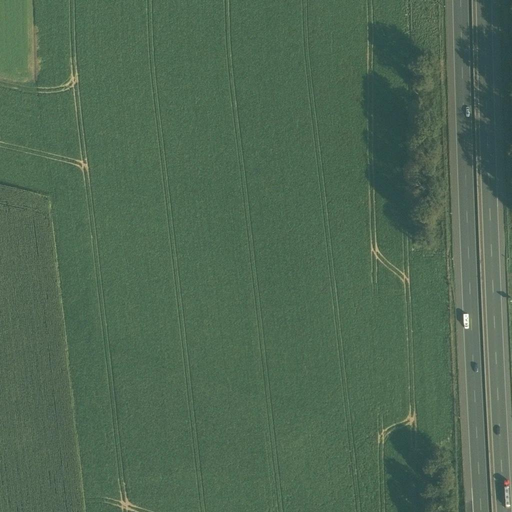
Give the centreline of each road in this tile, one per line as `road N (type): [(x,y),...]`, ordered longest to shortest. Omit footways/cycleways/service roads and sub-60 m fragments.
road 1 (motorway): [(503,511),(484,0)]
road 2 (motorway): [(460,0),(478,511)]
